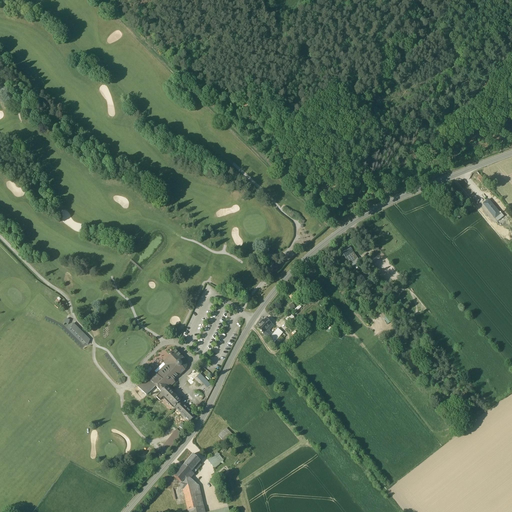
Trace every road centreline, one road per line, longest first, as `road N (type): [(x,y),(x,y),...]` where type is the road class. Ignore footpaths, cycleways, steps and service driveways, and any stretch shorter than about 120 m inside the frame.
road 1 (secondary): [(511,154),(381,205),(315,249),(260,309),(197,427),(126,511)]
road 2 (track): [(336,234),(102,0)]
road 3 (track): [(250,324),(403,511)]
